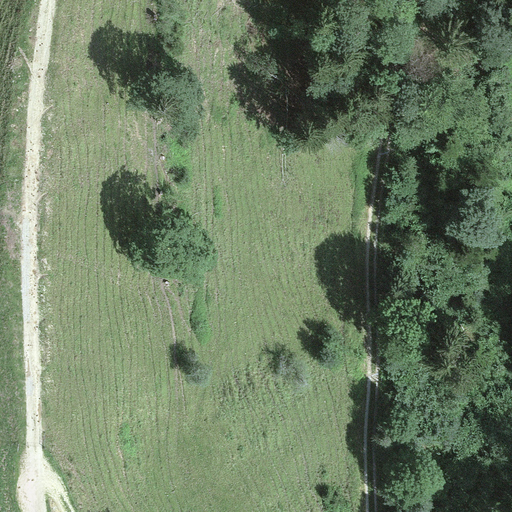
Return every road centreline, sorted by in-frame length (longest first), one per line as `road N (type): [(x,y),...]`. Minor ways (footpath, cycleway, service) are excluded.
road 1 (track): [(371,511),(376,224),(395,50),(410,0)]
road 2 (track): [(48,0),(30,113),(41,511)]
